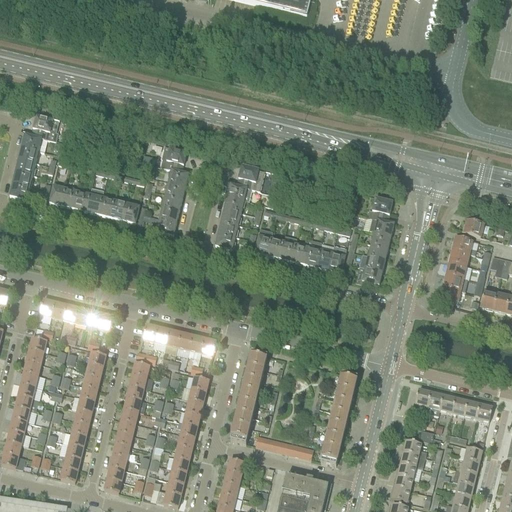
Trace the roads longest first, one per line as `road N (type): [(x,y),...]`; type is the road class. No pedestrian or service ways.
road 1 (unknown): [(455,76),(137,0)]
road 2 (secondary): [(294,128),(0,57)]
road 3 (residential): [(402,311),(202,261)]
road 4 (residential): [(132,306),(88,501)]
road 5 (residential): [(202,261),(220,186),(207,170),(193,177),(174,255)]
road 6 (residential): [(174,255),(0,211)]
road 7 (unclassified): [(473,0),(454,106),(472,131),(511,141)]
road 8 (residential): [(390,368),(239,332)]
road 9 (residential): [(360,484),(215,450)]
road 10 (secondary): [(294,128),(389,164),(436,168)]
road 11 (secondary): [(436,168),(294,128)]
road 12 (residential): [(34,282),(0,418)]
road 13 (residential): [(511,397),(390,368)]
road 14 (residential): [(215,450),(239,332)]
